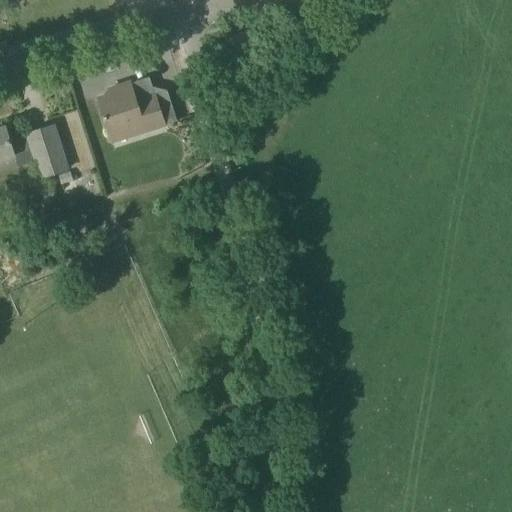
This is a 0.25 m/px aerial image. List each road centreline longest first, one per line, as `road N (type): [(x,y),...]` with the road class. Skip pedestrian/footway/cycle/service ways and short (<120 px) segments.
road 1 (unclassified): [(275,511),(282,393),(225,172)]
road 2 (tertiary): [(0,61),(182,11)]
road 3 (residential): [(225,172),(182,11)]
